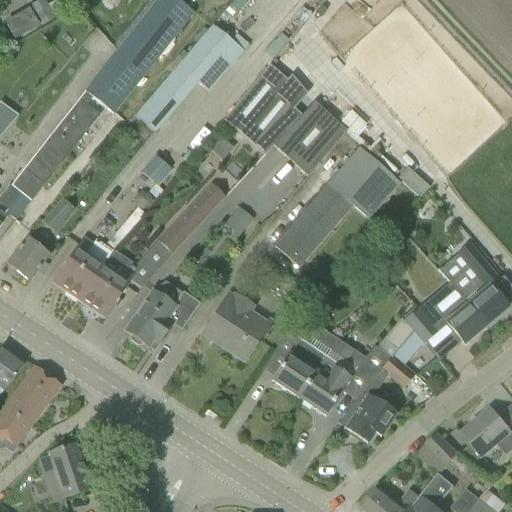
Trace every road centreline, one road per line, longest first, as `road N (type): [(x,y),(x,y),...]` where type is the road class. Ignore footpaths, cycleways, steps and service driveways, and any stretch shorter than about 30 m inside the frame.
road 1 (secondary): [(208,450),(0,311)]
road 2 (residential): [(511,353),(331,511)]
